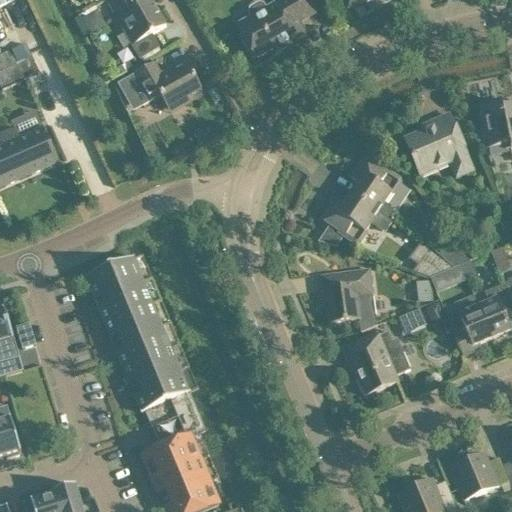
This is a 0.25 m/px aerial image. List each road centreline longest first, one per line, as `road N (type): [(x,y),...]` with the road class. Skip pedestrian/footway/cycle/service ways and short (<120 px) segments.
road 1 (tertiary): [(243,195),(280,125),(349,80),(480,26)]
road 2 (tertiary): [(329,463),(246,264),(243,195)]
road 3 (unclassified): [(29,258),(176,189),(243,195)]
road 4 (residential): [(94,464),(29,258)]
road 5 (residential): [(329,463),(511,390)]
